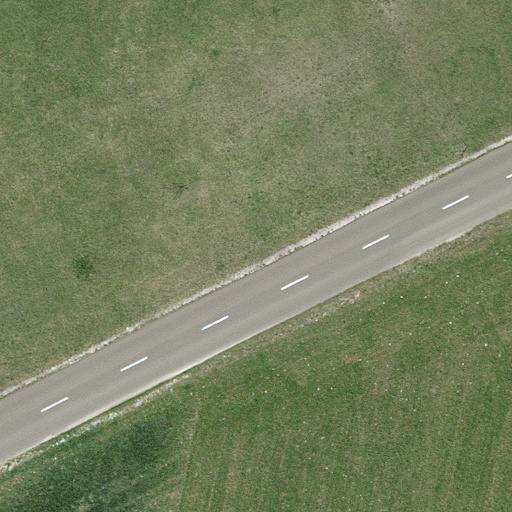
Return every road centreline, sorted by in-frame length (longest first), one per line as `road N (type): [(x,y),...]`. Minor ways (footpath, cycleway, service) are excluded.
road 1 (unclassified): [(511,175),(0,431)]
road 2 (motorway): [(0,110),(246,0)]
